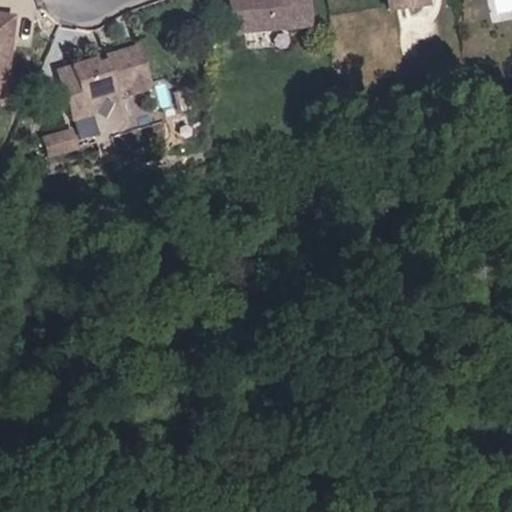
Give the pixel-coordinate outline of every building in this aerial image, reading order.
[(305,0),(223,0),(226,34),(308,29),(305,0)] [(378,0),(379,10),(420,5),(419,0),(378,0)] [(16,13),(0,10),(0,103),(6,104),(16,13)] [(56,69),(67,105),(71,119),(91,112),(101,94),(129,86),(132,93),(152,87),(139,44),(70,65),(56,69)] [(71,126),(41,136),(47,155),(77,145),(71,126)]
